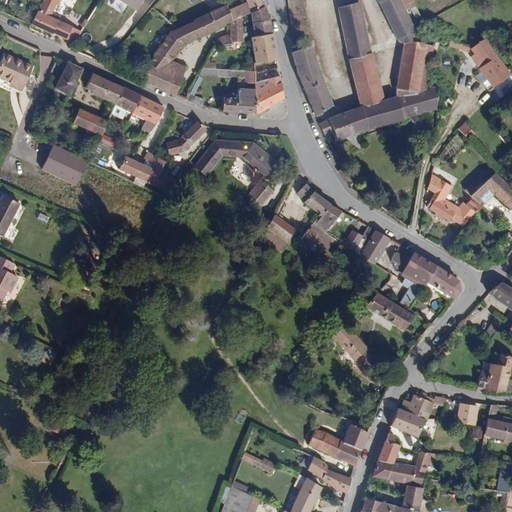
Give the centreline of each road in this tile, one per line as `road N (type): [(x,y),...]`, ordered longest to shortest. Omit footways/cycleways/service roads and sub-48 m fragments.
road 1 (residential): [(297,119),(209,120),(0,28)]
road 2 (residential): [(297,119),(332,187),(411,240)]
road 3 (residential): [(411,240),(430,160),(473,95)]
road 4 (residential): [(347,511),(398,380)]
road 5 (residential): [(398,380),(477,286)]
road 6 (residential): [(276,0),(297,119)]
